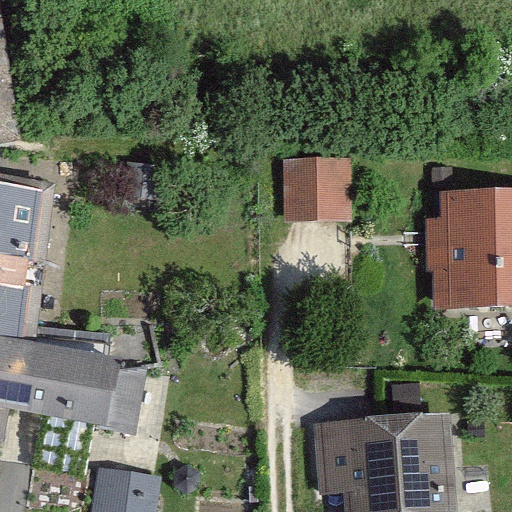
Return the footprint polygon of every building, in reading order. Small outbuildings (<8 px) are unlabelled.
[(0,6),(0,147),(21,145),(0,6)] [(352,158),(283,159),(283,224),(354,223),(352,158)] [(0,407),(110,427),(119,356),(23,341),(42,191),(0,184),(0,407)] [(433,309),(511,307),(511,190),(440,191),(441,219),(426,220),(426,271),(433,271),(433,309)] [(344,511),(456,511),(450,414),(315,424),(319,494),(343,492),(344,511)] [(158,511),(163,478),(99,468),(91,511),(158,511)]
